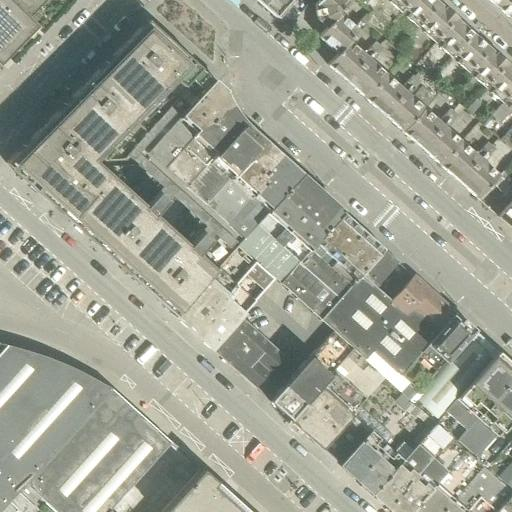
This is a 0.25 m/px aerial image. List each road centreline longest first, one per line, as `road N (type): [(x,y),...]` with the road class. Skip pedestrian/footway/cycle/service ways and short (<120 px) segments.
road 1 (residential): [(352,511),(0,192)]
road 2 (residential): [(252,40),(265,110),(487,305)]
road 3 (residential): [(511,263),(252,40)]
road 4 (residential): [(38,318),(93,344),(282,511)]
road 5 (residential): [(0,120),(120,0)]
